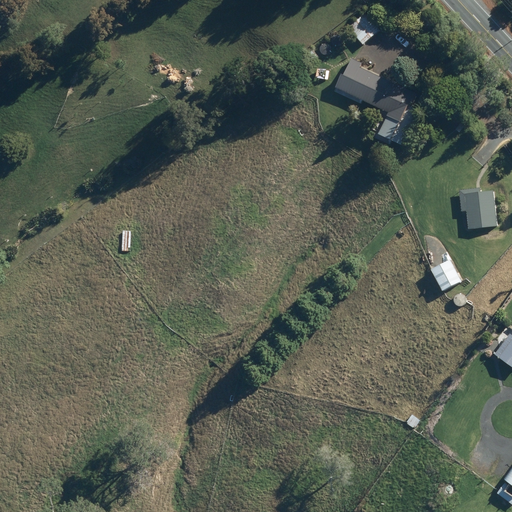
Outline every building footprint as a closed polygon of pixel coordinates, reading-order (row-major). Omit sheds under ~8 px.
[(365,13),(349,27),(366,45),(381,31),(365,13)] [(343,74),(337,88),(390,113),(380,134),(406,146),(421,113),(412,109),(419,94),(362,68),(364,63),(354,59),(346,75),(343,74)] [(497,228),(494,191),(483,192),(483,188),(461,190),(462,212),(469,212),(471,230),(497,228)] [(133,231),(124,230),(123,250),(133,251),(133,231)] [(452,261),(434,270),(445,293),(464,283),(452,261)] [(511,334),(497,354),(511,366),(511,334)]
